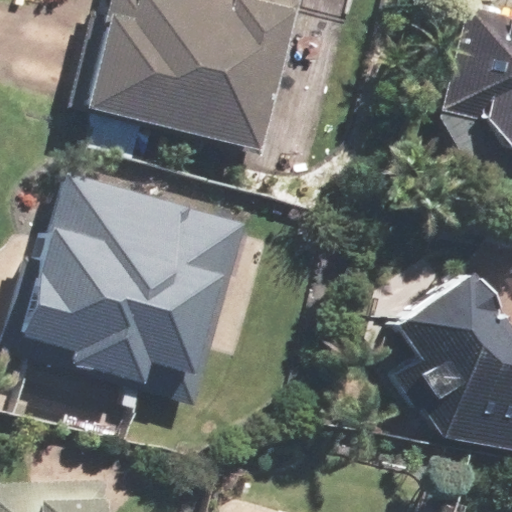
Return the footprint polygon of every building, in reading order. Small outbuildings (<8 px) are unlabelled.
[(284,0),(94,0),(67,111),(247,155),(284,0)] [(511,13),(454,1),(430,110),(487,123),(481,150),(511,156),(511,13)] [(235,223),(52,171),(36,227),(21,223),(0,296),(0,352),(183,405),(235,223)] [(451,269),(357,336),(417,420),(430,437),(511,451),(511,333),(495,330),(451,269)] [(92,511),(92,481),(0,483),(0,511),(92,511)]
